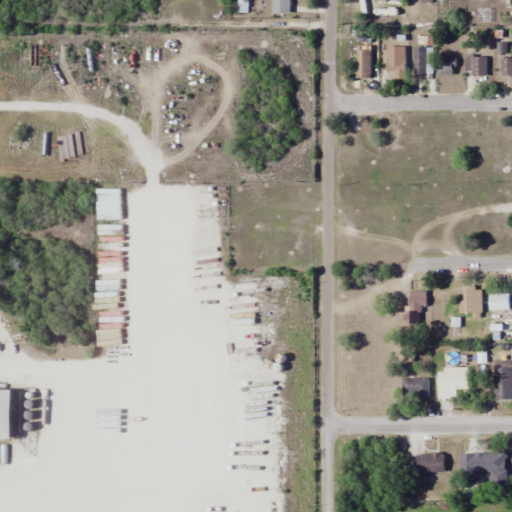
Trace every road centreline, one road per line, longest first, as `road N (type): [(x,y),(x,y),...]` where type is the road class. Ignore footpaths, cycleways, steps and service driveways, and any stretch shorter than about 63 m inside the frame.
road 1 (tertiary): [(328,426),(328,0)]
road 2 (residential): [(328,426),(511,425)]
road 3 (residential): [(511,101),(328,102)]
